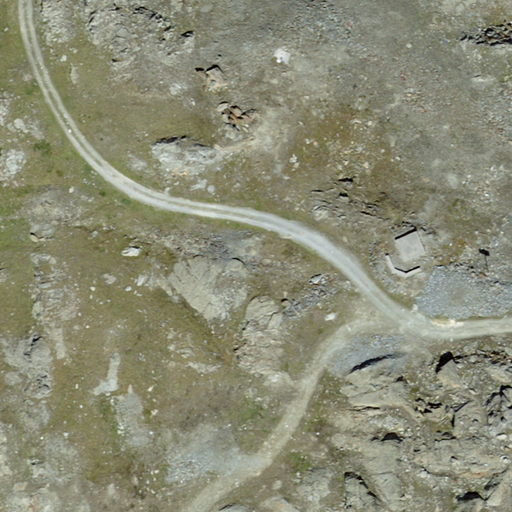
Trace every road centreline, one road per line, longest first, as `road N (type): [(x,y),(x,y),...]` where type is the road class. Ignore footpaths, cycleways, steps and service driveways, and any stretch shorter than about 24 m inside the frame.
road 1 (track): [(380,302),(295,228),(136,204),(35,65),(31,0)]
road 2 (track): [(511,322),(453,327),(380,302)]
